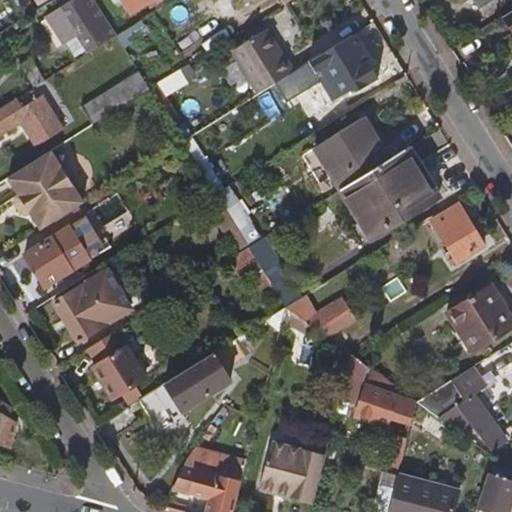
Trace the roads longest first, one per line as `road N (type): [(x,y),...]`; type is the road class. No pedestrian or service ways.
road 1 (residential): [(387,0),(511,198)]
road 2 (residential): [(0,321),(123,511)]
